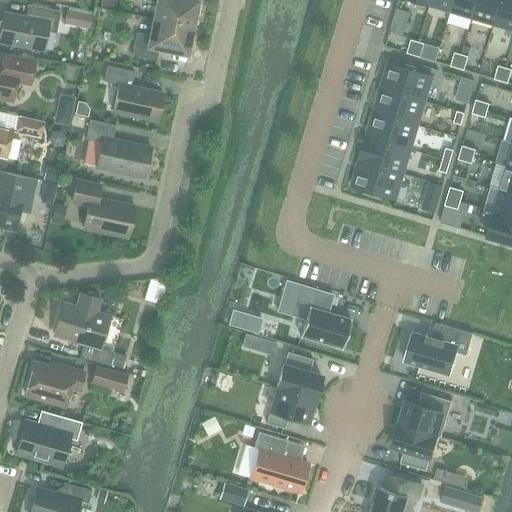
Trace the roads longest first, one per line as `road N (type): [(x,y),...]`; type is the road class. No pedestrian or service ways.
road 1 (residential): [(32,272),(163,258),(185,111),(210,95),(230,0)]
road 2 (residential): [(359,0),(296,231),(304,245),(398,273)]
road 3 (residential): [(327,511),(398,273)]
road 4 (residential): [(0,389),(32,272)]
